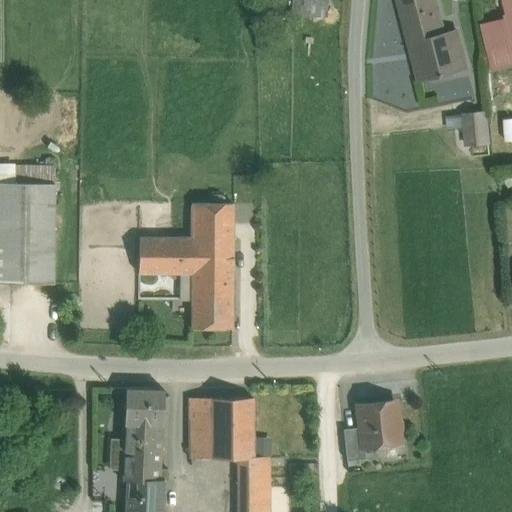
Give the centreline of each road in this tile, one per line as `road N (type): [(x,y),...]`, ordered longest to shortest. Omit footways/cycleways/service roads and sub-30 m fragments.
road 1 (residential): [(369,363),(89,368),(0,357)]
road 2 (residential): [(369,363),(349,46),(354,0)]
road 3 (residential): [(511,346),(369,363)]
